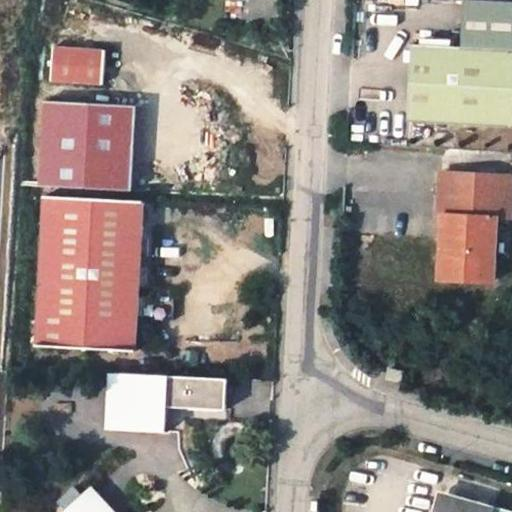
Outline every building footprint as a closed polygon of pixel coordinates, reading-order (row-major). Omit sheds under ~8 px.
[(511,136),(511,11),(443,9),(442,57),(394,56),(391,132),(511,136)] [(101,47),(47,44),(46,78),(100,81),(101,47)] [(131,109),(47,104),(43,181),(127,185),(131,109)] [(430,269),(424,271),(423,287),(475,290),(476,266),(490,266),(495,189),(423,185),(418,248),(431,249),(430,269)] [(134,204),(32,198),(24,344),(125,350),(134,204)] [(154,289),(153,320),(172,321),(173,290),(154,289)] [(152,429),(153,405),(214,408),(215,377),(103,371),(101,427),(152,429)] [(375,383),(373,392),(385,397),(389,388),(375,383)] [(98,511),(102,509),(78,483),(46,511),(98,511)] [(427,511),(494,511),(456,503),(448,492),(425,504),(427,511)]
